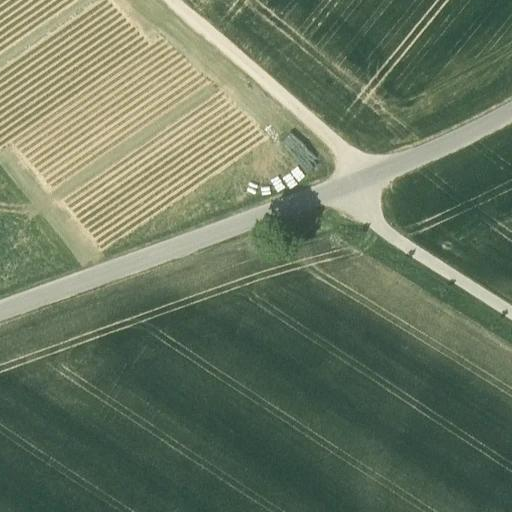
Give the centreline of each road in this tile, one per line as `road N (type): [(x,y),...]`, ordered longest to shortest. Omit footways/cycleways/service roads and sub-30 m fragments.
road 1 (unclassified): [(0,315),(346,189),(511,111)]
road 2 (track): [(172,0),(372,178)]
road 3 (track): [(511,317),(391,242),(346,189)]
